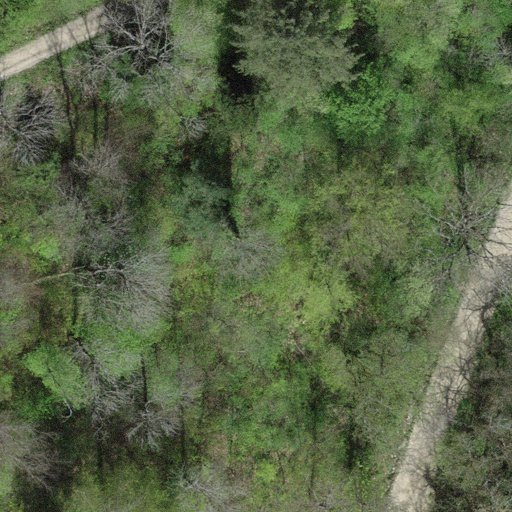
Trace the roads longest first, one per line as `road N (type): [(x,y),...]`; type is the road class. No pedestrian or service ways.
road 1 (track): [(398,511),(511,227)]
road 2 (track): [(139,0),(0,67)]
